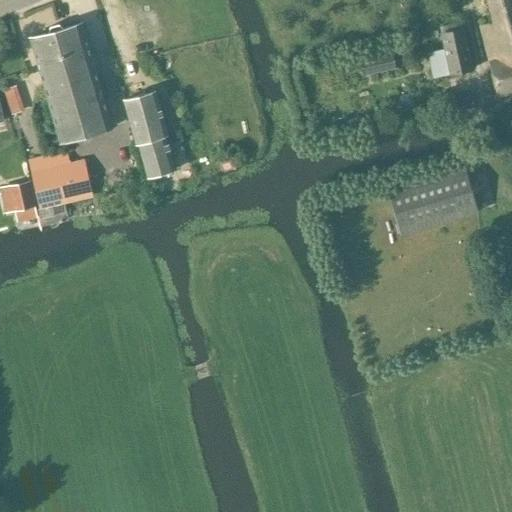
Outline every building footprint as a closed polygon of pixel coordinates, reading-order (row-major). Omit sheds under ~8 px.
[(511,0),(491,0),(497,21),(511,17),(511,0)] [(511,17),(497,21),(482,25),(499,93),(511,89),(511,17)] [(49,32),(31,37),(45,85),(82,74),(82,77),(96,73),(82,23),(64,28),(59,24),(50,26),(49,32)] [(434,74),(473,65),(465,28),(443,33),(445,48),(429,53),(434,74)] [(392,49),(361,55),(365,74),(396,68),(392,49)] [(111,127),(96,73),(82,77),(82,74),(45,85),(60,141),(111,127)] [(5,91),(4,91),(12,116),(14,116),(25,112),(16,87),(5,91)] [(146,177),(175,169),(156,91),(126,99),(146,177)] [(10,131),(1,134),(3,142),(12,139),(10,131)] [(40,209),(92,197),(84,159),(68,162),(66,151),(30,159),(32,170),(31,170),(40,209)] [(401,236),(479,213),(466,166),(388,189),(401,236)] [(32,180),(9,185),(15,211),(17,223),(38,218),(36,206),(38,206),(37,204),(32,180)]
